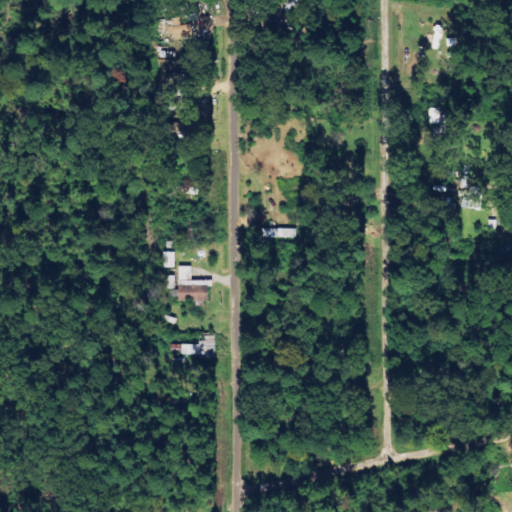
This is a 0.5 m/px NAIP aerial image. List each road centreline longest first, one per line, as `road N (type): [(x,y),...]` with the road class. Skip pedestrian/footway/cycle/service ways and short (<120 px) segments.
road 1 (residential): [(233,511),(228,0)]
road 2 (residential): [(387,456),(384,0)]
road 3 (residential): [(233,492),(511,435)]
